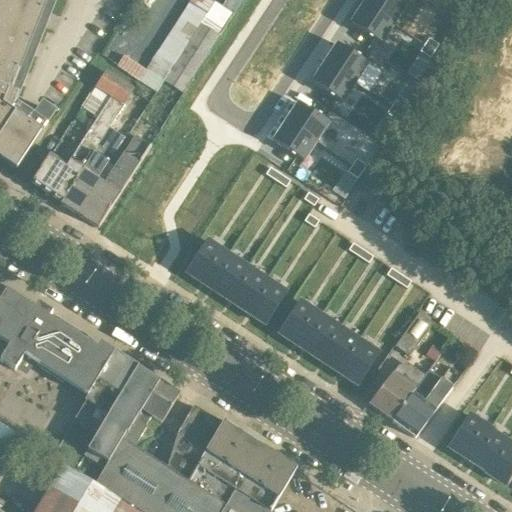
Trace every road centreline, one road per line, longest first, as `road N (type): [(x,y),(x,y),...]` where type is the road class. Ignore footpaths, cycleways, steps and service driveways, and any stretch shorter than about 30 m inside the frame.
road 1 (tertiary): [(468,511),(0,211)]
road 2 (tertiary): [(0,236),(427,511)]
road 3 (unknown): [(411,475),(478,388),(488,349),(449,295),(322,197)]
road 4 (residential): [(279,0),(220,95),(247,120),(265,112),(338,0)]
